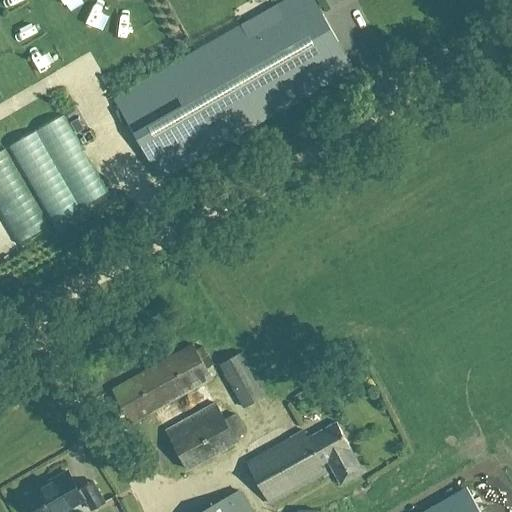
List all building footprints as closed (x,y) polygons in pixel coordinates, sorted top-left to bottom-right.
[(313,0),(288,0),(116,98),(161,178),(352,68),(313,0)] [(211,379),(206,369),(214,364),(204,347),(196,351),(192,345),(112,389),(131,423),(211,379)] [(265,396),(241,353),(220,364),(243,408),(265,396)] [(235,414),(224,420),(215,403),(165,431),(187,469),(236,441),(234,438),(245,433),(235,414)] [(247,461),(270,503),(326,473),(322,465),(328,462),(340,484),(363,471),(336,423),(308,438),(303,431),(247,461)] [(92,510),(104,503),(92,482),(79,489),(80,490),(78,491),(67,472),(26,497),(34,511),(62,511),(83,500),(85,499),(92,510)] [(481,511),(468,490),(429,511),(481,511)] [(250,511),(239,491),(202,511),(250,511)]
